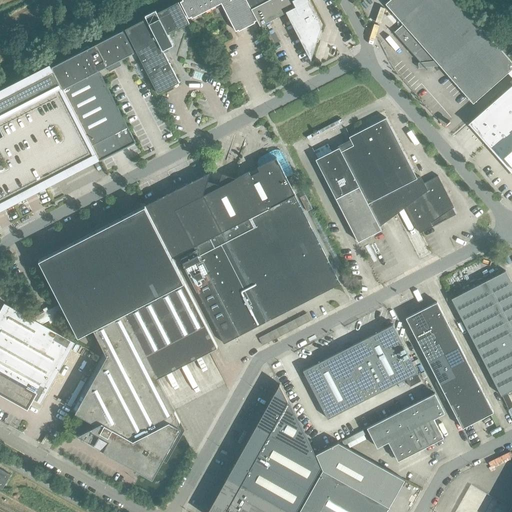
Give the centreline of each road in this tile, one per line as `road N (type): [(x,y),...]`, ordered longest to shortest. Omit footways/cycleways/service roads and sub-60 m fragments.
road 1 (unclassified): [(173,511),(259,361),(511,228)]
road 2 (unclassified): [(0,249),(367,56)]
road 3 (unclassified): [(511,226),(367,56)]
road 4 (unclassified): [(142,511),(0,431)]
road 5 (unclassified): [(421,511),(446,470),(511,436)]
